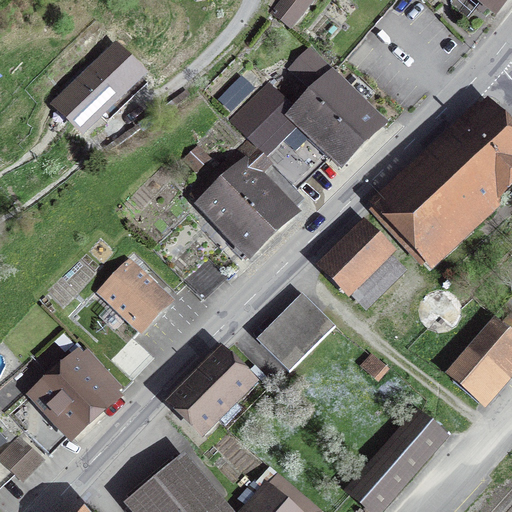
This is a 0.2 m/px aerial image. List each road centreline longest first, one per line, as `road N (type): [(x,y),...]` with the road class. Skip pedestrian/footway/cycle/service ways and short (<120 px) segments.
road 1 (tertiary): [(493,59),(44,511)]
road 2 (track): [(286,264),(494,429)]
road 3 (residential): [(412,511),(511,408)]
